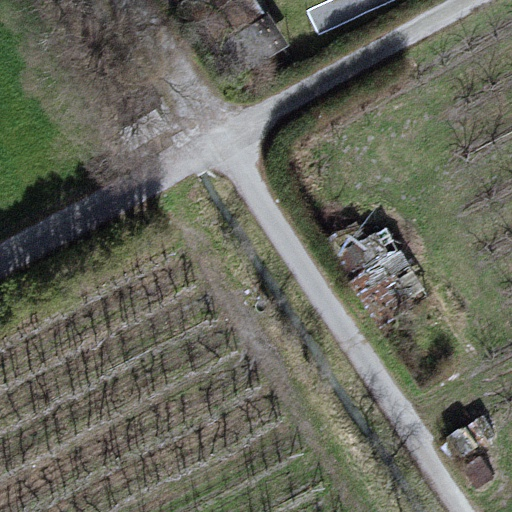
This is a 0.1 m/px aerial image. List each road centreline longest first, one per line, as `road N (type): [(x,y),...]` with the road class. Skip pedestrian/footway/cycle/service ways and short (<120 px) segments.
road 1 (unclassified): [(462,511),(218,138)]
road 2 (unclassified): [(218,138),(471,0)]
road 3 (unclassified): [(0,256),(218,138)]
road 4 (unclassified): [(218,138),(128,0)]
